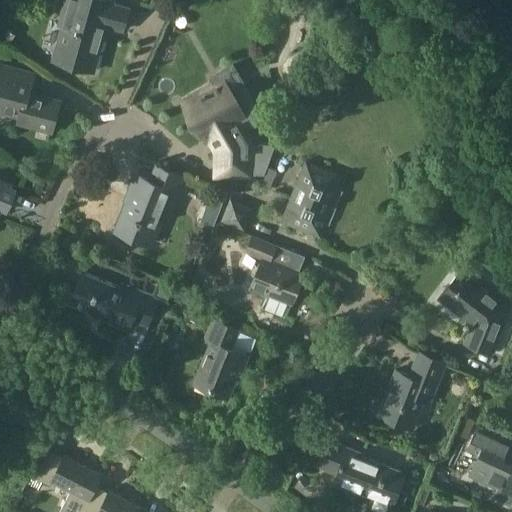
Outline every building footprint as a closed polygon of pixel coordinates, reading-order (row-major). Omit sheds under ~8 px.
[(122,30),(129,7),(113,3),(114,1),(109,0),(64,0),(57,24),(65,26),(56,60),(94,70),(107,26),(122,30)] [(0,111),(19,117),(18,122),(50,131),(58,100),(30,92),(35,72),(0,62),(0,111)] [(249,142),(242,130),(252,125),(247,115),(258,108),(232,65),(211,77),(215,85),(184,104),(204,138),(211,134),(220,149),(220,174),(249,174),(249,142)] [(329,224),(342,192),(338,190),(344,177),(305,161),(281,221),(320,236),(326,222),(329,224)] [(170,206),(182,176),(154,164),(148,179),(135,174),(129,190),(131,191),(115,231),(147,244),(163,203),(170,206)] [(279,180),(274,165),(264,168),(269,183),(279,180)] [(0,210),(4,212),(13,190),(7,188),(9,183),(0,179),(0,210)] [(244,229),(252,206),(229,197),(220,220),(244,229)] [(201,239),(208,225),(192,218),(186,232),(201,239)] [(292,303),(304,273),(270,260),(276,245),(252,235),(246,251),(262,258),(250,289),(266,295),(266,293),(292,303)] [(490,352),(508,306),(461,269),(440,296),(473,322),(465,342),(490,352)] [(125,290),(83,273),(70,304),(101,316),(100,318),(128,329),(132,319),(148,326),(159,298),(127,285),(125,290)] [(192,307),(196,297),(176,289),(173,299),(192,307)] [(201,324),(205,314),(194,310),(190,319),(201,324)] [(241,369),(247,355),(230,348),(238,329),(212,319),(204,340),(211,342),(194,383),(227,397),(239,368),(241,369)] [(430,402),(446,361),(418,350),(409,375),(395,369),(377,414),(413,428),(424,400),(430,402)] [(511,457),(505,454),(511,441),(478,425),(467,447),(479,453),(468,474),(496,488),(493,496),(501,502),(511,504),(511,501),(511,457)] [(392,504),(404,472),(363,455),(364,453),(331,440),(320,468),(336,474),(332,483),(349,490),(350,488),(392,504)] [(81,511),(90,495),(95,486),(101,474),(64,455),(63,457),(49,450),(35,478),(49,485),(52,481),(70,490),(58,511),(81,511)] [(95,486),(90,495),(81,511),(144,511),(146,509),(109,490),(108,492),(95,486)] [(422,486),(416,502),(424,505),(430,489),(422,486)] [(398,489),(394,500),(401,503),(406,492),(398,489)]
